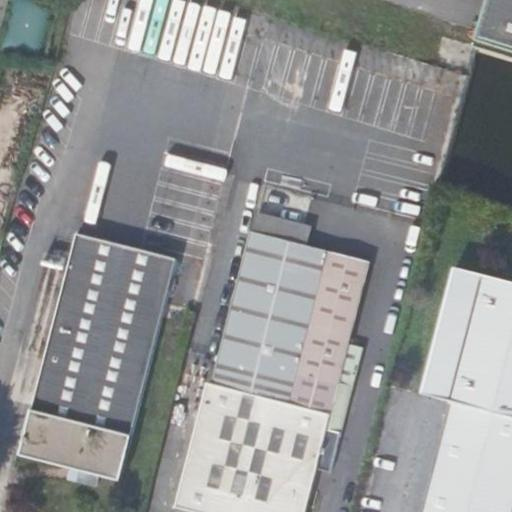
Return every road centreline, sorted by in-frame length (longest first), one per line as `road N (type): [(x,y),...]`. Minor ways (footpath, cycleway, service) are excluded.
road 1 (unknown): [(0,456),(92,146),(104,131),(167,112),(352,161)]
road 2 (unknown): [(336,511),(391,275),(383,246),(326,228)]
